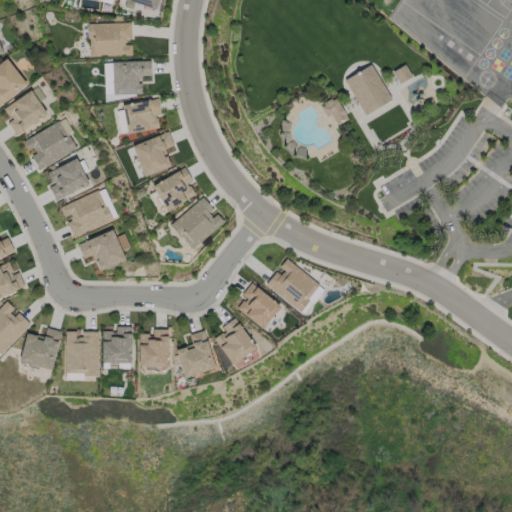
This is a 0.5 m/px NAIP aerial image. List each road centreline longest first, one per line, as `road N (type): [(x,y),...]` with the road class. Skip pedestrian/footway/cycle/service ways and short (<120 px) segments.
road 1 (residential): [(192,0),(186,69),(196,115),(217,160),(260,217),(302,239),(416,273),(511,339)]
road 2 (residential): [(260,217),(197,296),(94,300),(64,288),(0,161)]
